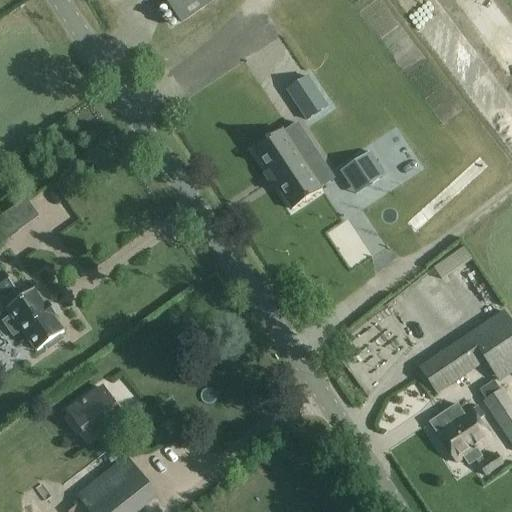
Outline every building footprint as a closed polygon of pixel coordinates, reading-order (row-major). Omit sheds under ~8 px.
[(165,0),(182,24),(216,0),(165,0)] [(267,0),(243,13),(279,83),(315,64),(282,0),(267,0)] [(298,0),(313,16),(329,0),(298,0)] [(511,31),(488,0),(459,0),(511,70),(511,31)] [(203,13),(157,41),(175,69),(220,41),(203,13)] [(392,48),(338,94),(355,114),(337,130),(357,153),(374,139),(405,176),(384,195),(407,222),(484,157),(392,48)] [(231,148),(263,131),(253,111),(263,106),(257,95),(246,100),(227,63),(191,82),(220,137),(225,135),(231,148)] [(328,106),(308,76),(288,90),(308,120),(328,106)] [(269,139),(265,141),(265,142),(252,150),(272,180),(315,152),(297,124),(284,133),(282,131),(269,139)] [(305,202),(309,200),(309,199),(322,191),(320,188),(334,179),(315,152),(272,180),(292,210),(305,202)] [(354,163),(369,186),(385,175),(370,152),(354,163)] [(5,214),(0,217),(0,233),(5,240),(17,232),(5,214)] [(327,291),(347,278),(333,258),(314,271),(327,291)] [(53,318),(56,315),(48,303),(44,305),(33,290),(18,301),(11,290),(13,289),(3,273),(0,275),(0,298),(3,296),(10,306),(6,309),(12,317),(4,322),(14,336),(21,330),(37,352),(45,346),(48,350),(62,340),(59,336),(64,333),(53,318)] [(511,323),(504,312),(421,368),(438,394),(487,361),(500,381),(511,373),(511,323)] [(511,382),(483,403),(511,445),(511,382)] [(121,415),(103,389),(70,412),(88,438),(121,415)] [(484,461),(481,457),(477,451),(492,440),(471,409),(463,415),(457,405),(429,423),(456,464),(464,459),(469,466),(475,462),(485,477),(504,465),(496,453),(484,461)] [(76,497),(88,511),(141,511),(159,498),(127,457),(76,497)]
